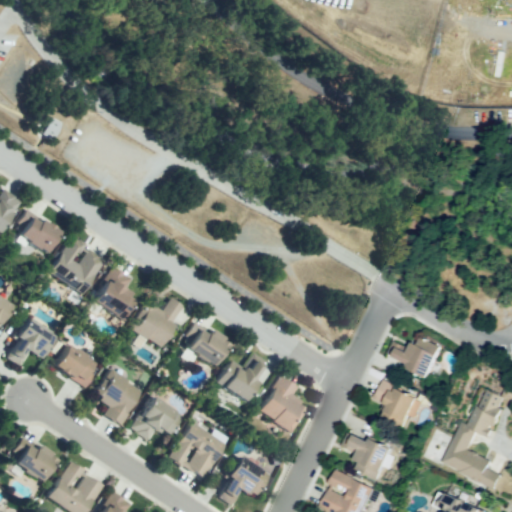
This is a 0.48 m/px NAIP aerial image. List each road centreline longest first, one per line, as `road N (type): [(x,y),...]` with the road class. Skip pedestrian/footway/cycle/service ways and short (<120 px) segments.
road 1 (residential): [(511,341),(469,338),(386,294),(378,280),(121,123)]
road 2 (residential): [(343,382),(0,154)]
road 3 (residential): [(386,294),(279,511)]
road 4 (residential): [(194,511),(28,400)]
